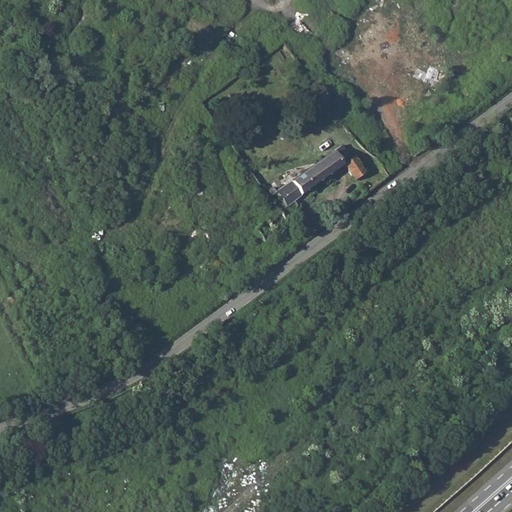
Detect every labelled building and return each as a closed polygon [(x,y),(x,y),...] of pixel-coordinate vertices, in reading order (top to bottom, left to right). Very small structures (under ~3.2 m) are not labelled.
[(357,57),(369,66),(377,54),(365,46),(357,57)] [(433,59),(422,81),(431,86),(443,64),(433,59)] [(284,206),(290,202),(343,164),(354,180),(364,173),(353,157),(348,160),(340,147),(274,191),(284,206)] [(263,241),(291,216),(297,212),(290,202),(284,206),(274,191),(265,196),(261,200),(271,213),(254,230),(263,241)] [(306,225),(297,212),(291,216),(301,229),(306,225)]
